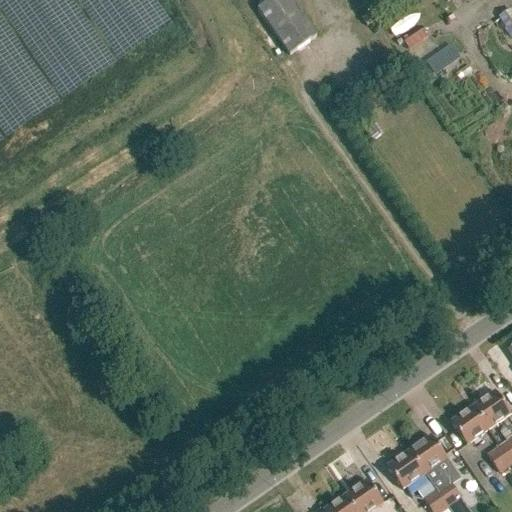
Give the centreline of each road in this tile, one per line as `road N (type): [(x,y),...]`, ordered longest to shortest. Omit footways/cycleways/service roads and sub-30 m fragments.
road 1 (unclassified): [(220,511),(511,309)]
road 2 (track): [(0,223),(221,78),(228,38),(202,0)]
